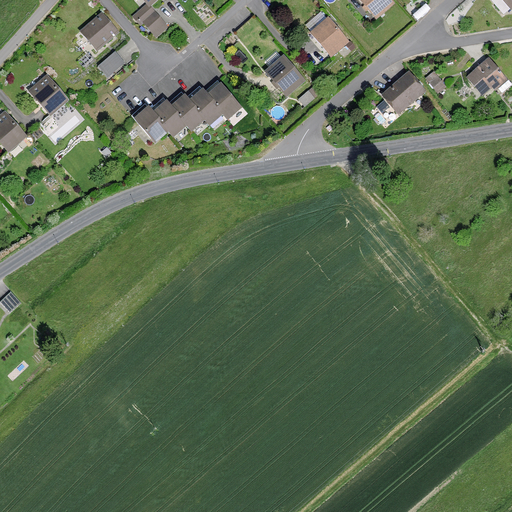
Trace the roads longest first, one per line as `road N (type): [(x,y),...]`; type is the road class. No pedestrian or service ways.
road 1 (tertiary): [(295,162),(143,190),(0,270)]
road 2 (residential): [(295,162),(314,121),(457,0)]
road 3 (tertiary): [(511,129),(295,162)]
